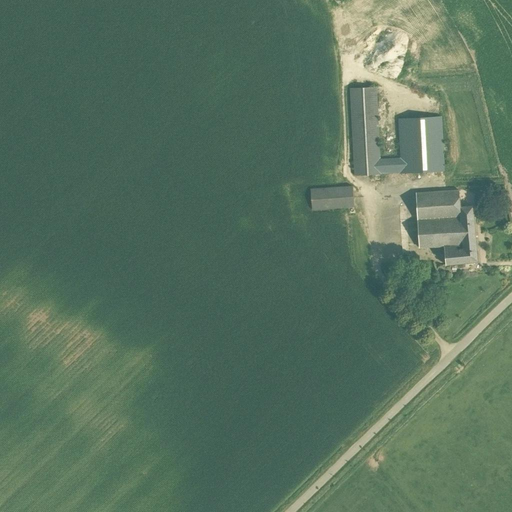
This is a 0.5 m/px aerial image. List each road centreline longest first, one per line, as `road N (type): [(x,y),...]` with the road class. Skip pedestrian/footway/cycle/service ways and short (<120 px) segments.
road 1 (unclassified): [(294,511),(511,301)]
road 2 (track): [(325,0),(337,14),(347,178),(372,191)]
